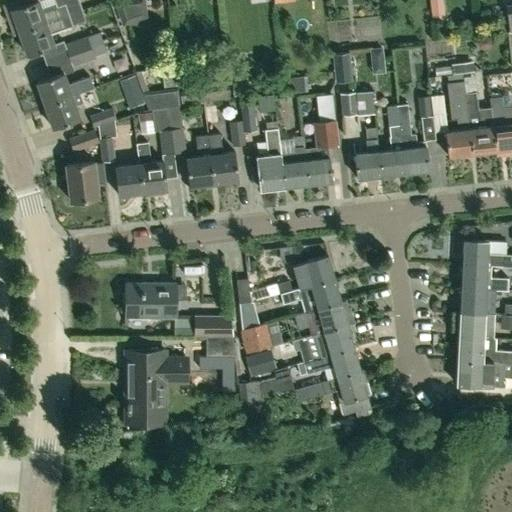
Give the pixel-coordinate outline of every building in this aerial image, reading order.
[(68,13),(82,9),(78,0),(21,0),(22,3),(11,7),(15,19),(10,21),(14,33),(19,31),(68,13)] [(135,0),(121,2),(127,18),(143,12),(141,0),(135,0)] [(68,13),(19,31),(28,54),(29,57),(41,53),(40,50),(55,45),(54,43),(51,33),(73,25),(68,13)] [(64,44),(68,55),(90,47),(86,36),(64,44)] [(90,47),(68,55),(72,67),(94,58),(94,56),(90,47)] [(352,79),(349,51),(332,52),(335,81),(352,79)] [(50,76),(37,81),(46,104),(78,92),(94,86),(90,75),(68,83),(65,73),(64,71),(50,76)] [(159,72),(161,89),(176,87),(174,71),(159,72)] [(285,94),(307,92),(306,76),(283,78),(285,94)] [(446,130),(449,155),(472,152),(464,80),(446,82),(450,119),(457,118),(458,128),(446,130)] [(182,104),(204,101),(229,98),(228,86),(180,91),(182,104)] [(151,109),(168,106),(179,105),(176,87),(141,92),(147,109),(151,109)] [(144,101),(139,88),(124,93),(129,107),(144,101)] [(357,113),(355,91),(339,93),(341,115),(357,113)] [(496,149),(490,97),(488,97),(489,108),(476,109),(474,91),(466,92),(473,152),(496,149)] [(78,92),(46,104),(54,128),(81,118),(76,105),(82,103),(78,92)] [(430,95),(432,113),(445,111),(443,93),(430,95)] [(490,97),(496,149),(496,154),(511,151),(511,122),(504,123),(501,96),(490,97)] [(242,99),(245,131),(255,129),(252,97),(242,99)] [(398,104),(405,171),(430,168),(427,144),(426,144),(425,140),(416,141),(415,133),(410,133),(407,103),(398,104)] [(397,172),(405,171),(398,104),(385,105),(390,148),(379,150),(382,174),(383,174),(384,176),(386,178),(396,176),(398,174),(397,172)] [(168,106),(174,153),(186,151),(183,127),(182,127),(179,105),(168,106)] [(154,131),(159,130),(162,154),(174,153),(168,106),(151,109),(154,131)] [(98,125),(114,119),(115,118),(111,107),(89,115),(93,126),(98,125)] [(305,158),(308,182),(333,180),(329,144),(339,143),(336,118),(315,121),(319,156),(305,158)] [(114,119),(98,125),(102,162),(115,160),(112,136),(116,136),(114,119)] [(240,120),(229,121),(233,146),(244,144),(242,132),(240,120)] [(285,185),(281,151),(279,127),(265,128),(268,154),(258,155),(261,188),(285,185)] [(382,174),(379,150),(378,150),(376,127),(365,128),(367,151),(356,152),(359,177),(382,174)] [(98,141),(94,128),(69,137),(73,149),(98,141)] [(209,134),(215,182),(238,180),(235,151),(222,153),(220,133),(209,134)] [(187,185),(215,182),(209,134),(195,136),(197,155),(183,157),(187,185)] [(308,182),(305,158),(304,146),(305,146),(303,134),(292,135),(293,147),(295,147),(295,150),(281,151),(285,185),(288,185),(290,186),(297,185),(298,184),(308,182)] [(138,162),(142,191),(150,190),(150,193),(152,194),(162,193),(164,191),(164,188),(165,188),(161,160),(150,161),(148,141),(136,142),(138,162)] [(97,185),(104,184),(101,161),(94,162),(94,160),(65,164),(69,200),(98,196),(97,185)] [(112,166),(115,194),(142,191),(138,162),(112,166)] [(511,264),(511,252),(505,253),(506,240),(461,238),(460,263),(489,264),(511,264)] [(300,287),(335,277),(328,254),(294,264),(300,287)] [(488,275),(489,264),(460,263),(459,286),(493,288),(505,288),(506,276),(488,275)] [(301,298),(305,311),(341,300),(335,277),(300,287),(298,288),(299,288),(291,290),(279,293),(282,303),(293,301),(293,300),(301,298)] [(279,293),(291,290),(288,280),(276,283),(277,285),(273,284),(252,290),(251,291),(249,294),(247,278),(236,279),(239,303),(250,301),(279,293)] [(176,316),(176,314),(176,280),(128,280),(128,316),(174,316),(176,316)] [(492,312),(493,288),(459,286),(458,310),(492,312)] [(312,333),(348,323),(354,321),(350,308),(344,309),(341,300),(305,311),(308,322),(312,333)] [(503,312),(511,312),(511,303),(504,303),(503,312)] [(491,336),(492,312),(458,310),(457,334),(491,336)] [(207,335),(234,335),(232,314),(195,314),(195,335),(207,335)] [(194,334),(195,319),(181,319),(181,334),(194,334)] [(246,353),(254,350),(272,345),(269,334),(266,323),(240,330),(246,353)] [(348,323),(312,333),(312,334),(315,333),(318,341),(322,355),(354,346),(348,323)] [(276,348),(291,342),(286,330),(271,335),(276,348)] [(491,336),(457,334),(456,358),(511,360),(511,350),(494,349),(495,336),(491,336)] [(236,355),(234,335),(207,335),(207,355),(236,355)] [(338,376),(361,369),(354,346),(322,355),(304,360),(307,373),(333,365),(336,376),(338,376)] [(274,370),(276,369),(270,348),(245,356),(251,376),(274,370)] [(164,417),(164,383),(186,383),(186,358),(164,358),(164,350),(128,350),(128,417),(164,417)] [(511,360),(456,358),(455,383),(480,384),(480,381),(492,381),(492,385),(502,386),(502,374),(511,374),(511,360)] [(261,397),(280,392),(294,389),(287,366),(276,369),(274,370),(275,375),(258,380),(251,381),(254,401),(261,399),(261,397)] [(336,376),(294,388),(297,399),(341,387),(341,388),(335,390),(338,402),(342,413),(354,410),(355,415),(371,411),(366,393),(368,393),(361,369),(338,376),(336,376)] [(254,401),(251,381),(238,382),(243,425),(256,423),(254,401)]
